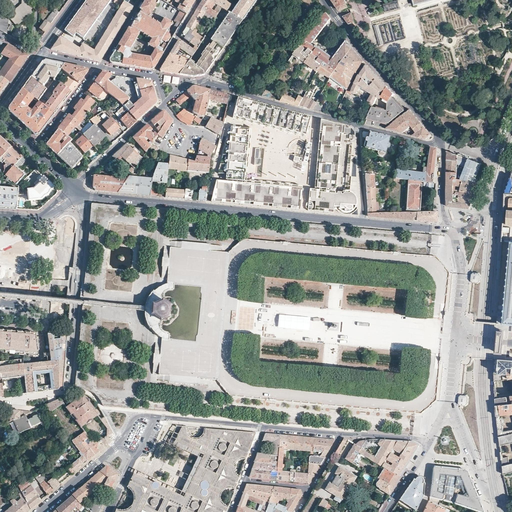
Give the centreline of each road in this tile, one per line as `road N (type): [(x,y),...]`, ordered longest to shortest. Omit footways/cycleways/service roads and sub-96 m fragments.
road 1 (residential): [(363,222),(75,191)]
road 2 (residential): [(323,0),(441,146)]
road 3 (residential): [(356,125),(202,80)]
road 4 (residential): [(338,433),(311,487),(244,479)]
road 5 (residential): [(163,105),(75,191)]
